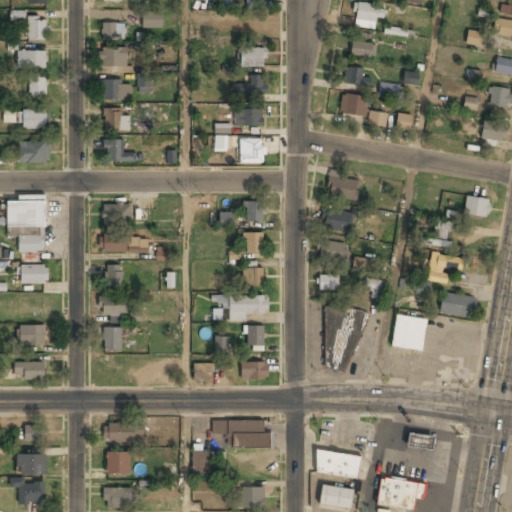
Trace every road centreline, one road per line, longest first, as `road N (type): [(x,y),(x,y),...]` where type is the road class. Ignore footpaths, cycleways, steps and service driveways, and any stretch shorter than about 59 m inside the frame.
road 1 (residential): [(74,0),(80,511)]
road 2 (tertiary): [(0,401),(375,398),(493,411)]
road 3 (residential): [(292,400),(294,0)]
road 4 (residential): [(295,181),(0,181)]
road 5 (residential): [(511,175),(295,141)]
